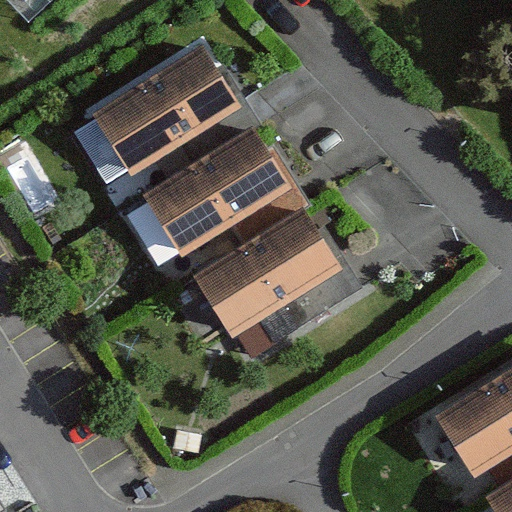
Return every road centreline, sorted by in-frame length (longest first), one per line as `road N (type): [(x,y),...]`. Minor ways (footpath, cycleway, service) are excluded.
road 1 (residential): [(511,239),(279,0)]
road 2 (residential): [(284,452),(511,294)]
